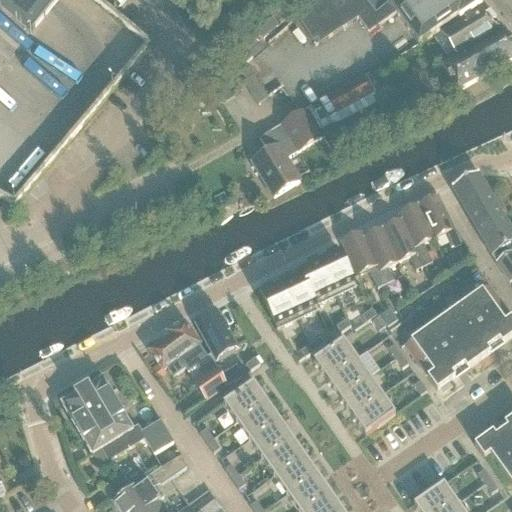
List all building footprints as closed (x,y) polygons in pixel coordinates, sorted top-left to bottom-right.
[(0,0),(0,5),(32,33),(59,0),(0,0)] [(456,19),(459,23),(482,7),(476,0),(399,0),(391,6),(390,4),(374,15),(363,0),(316,0),(296,18),(298,20),(335,78),(407,31),(418,47),(456,19)] [(442,35),(458,58),(502,33),(503,32),(482,7),(459,23),(453,27),(442,35)] [(511,61),(511,43),(504,33),(503,32),(502,33),(458,58),(442,67),(458,93),(511,61)] [(374,94),(365,78),(324,100),(333,117),(374,94)] [(226,86),(210,96),(217,108),(233,98),(226,86)] [(333,117),(324,100),(310,108),(322,130),(336,122),(333,117)] [(268,155),(252,164),(274,199),(300,183),(287,161),(322,139),(306,112),(298,117),(259,141),(268,155)] [(511,231),(478,175),(452,190),(492,258),(511,286),(511,284),(511,231)] [(435,241),(445,236),(452,249),(460,245),(437,197),(418,207),(435,241)] [(424,247),(435,241),(418,207),(398,216),(401,222),(402,221),(424,269),(433,265),(424,247)] [(416,273),(424,269),(402,221),(401,222),(382,231),(399,265),(410,260),(416,273)] [(382,231),(364,239),(364,240),(386,287),(394,283),(388,270),(399,265),(382,231)] [(357,278),(369,273),(378,291),(386,287),(364,240),(364,239),(361,234),(341,244),(357,278)] [(327,258),(319,262),(336,299),(356,289),(339,252),(337,253),(336,252),(335,253),(335,254),(328,257),(328,256),(326,257),(327,258)] [(458,254),(446,260),(451,272),(464,266),(458,254)] [(317,308),(336,299),(319,262),(317,262),(315,262),(315,263),(309,266),(308,266),(307,266),(307,267),(298,271),(318,312),(319,312),(317,308)] [(280,285),(298,322),(318,312),(298,271),(298,272),(300,276),(292,280),(291,279),(290,280),(283,283),(281,284),(282,284),(280,285)] [(298,322),(280,285),(272,289),(272,288),(270,289),(264,292),(263,292),(262,293),(262,294),(260,295),(278,331),(298,322)] [(511,320),(488,287),(447,317),(479,362),(511,338),(511,320)] [(366,325),(376,318),(372,312),(362,318),(366,325)] [(390,313),(379,318),(386,328),(388,331),(398,324),(390,313)] [(194,327),(215,364),(236,352),(216,315),(194,327)] [(437,392),(479,362),(447,317),(405,347),(437,392)] [(372,323),(379,333),(386,328),(379,318),(372,323)] [(337,329),(341,335),(351,329),(346,322),(337,329)] [(207,362),(205,363),(184,326),(168,335),(172,341),(150,353),(161,373),(168,369),(173,379),(185,372),(186,374),(196,369),(201,378),(189,384),(200,404),(223,391),(207,362)] [(311,347),(315,354),(324,347),(320,341),(311,347)] [(356,362),(343,343),(312,364),(326,383),(356,362)] [(315,354),(311,347),(301,354),(306,360),(315,354)] [(395,361),(402,356),(395,347),(388,352),(395,361)] [(402,356),(395,361),(401,370),(408,366),(402,356)] [(256,361),(246,367),(251,374),(260,367),(256,361)] [(356,362),(326,383),(338,401),(369,380),(356,362)] [(351,419),(381,397),(369,380),(338,401),(351,419)] [(144,442),(140,435),(143,433),(139,426),(133,430),(103,381),(90,388),(86,387),(80,390),(88,403),(89,409),(110,446),(102,451),(109,464),(144,442)] [(428,393),(421,383),(414,388),(421,398),(428,393)] [(266,405),(253,387),(223,408),(236,427),(266,405)] [(76,393),(76,397),(61,406),(92,457),(102,451),(110,446),(89,409),(88,403),(80,390),(76,393)] [(395,416),(381,397),(351,419),(364,438),(395,416)] [(249,445),(279,423),(266,405),(236,427),(249,445)] [(511,419),(499,429),(511,447),(511,419)] [(160,423),(143,433),(140,435),(144,442),(154,457),(174,445),(160,423)] [(292,441),(279,423),(249,445),(261,463),(292,441)] [(511,485),(511,447),(499,429),(474,446),(484,460),(490,456),(511,485)] [(200,438),(206,448),(213,443),(206,433),(200,438)] [(261,463),(274,481),(304,459),(292,441),(261,463)] [(220,452),(213,443),(206,448),(213,457),(220,452)] [(112,505),(116,511),(166,511),(159,501),(164,498),(157,488),(159,486),(161,488),(186,470),(179,459),(155,475),(112,505)] [(317,477),(304,459),(274,481),(287,498),(317,477)] [(238,479),(232,469),(225,474),(232,484),(238,479)] [(484,486),(491,481),(484,472),(477,477),(484,486)] [(305,511),(330,495),(317,477),(287,498),(296,511),(305,511)] [(238,493),(245,488),(238,479),(232,484),(238,493)] [(491,495),(498,491),(491,481),(484,486),(491,495)] [(111,485),(103,491),(110,501),(118,495),(111,485)] [(444,486),(414,507),(416,511),(447,511),(457,505),(444,486)] [(341,511),(330,495),(305,511),(341,511)] [(221,511),(223,511),(217,502),(202,511),(221,511)]
